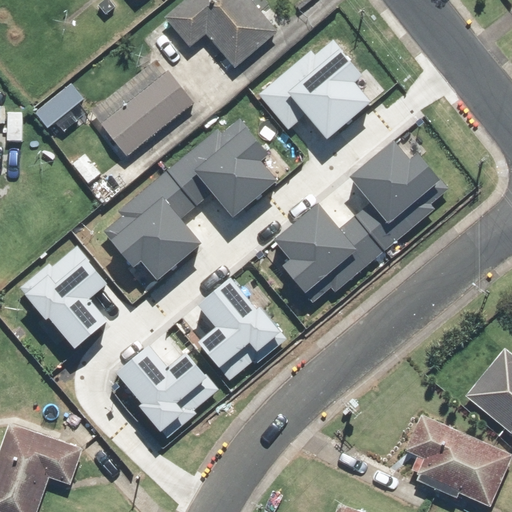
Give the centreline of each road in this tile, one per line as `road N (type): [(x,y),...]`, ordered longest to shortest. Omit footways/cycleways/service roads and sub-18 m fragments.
road 1 (unknown): [(168,511),(97,411),(88,391),(95,356),(125,319),(455,49)]
road 2 (residential): [(212,511),(290,403),(511,223)]
road 3 (residential): [(416,0),(511,120)]
